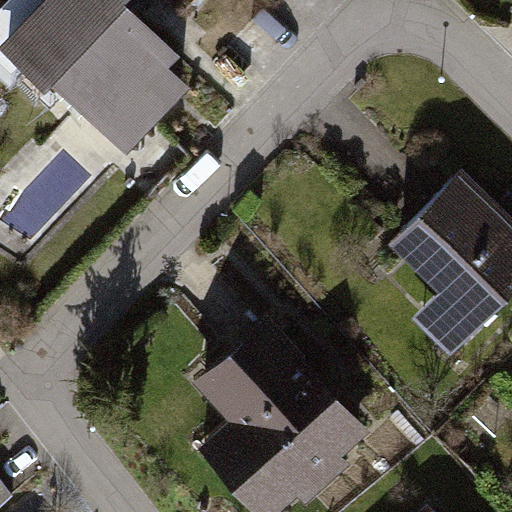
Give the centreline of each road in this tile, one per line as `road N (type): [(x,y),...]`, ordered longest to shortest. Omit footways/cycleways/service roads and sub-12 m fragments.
road 1 (residential): [(511,98),(436,26),(378,19),(20,368)]
road 2 (residential): [(20,368),(131,511)]
